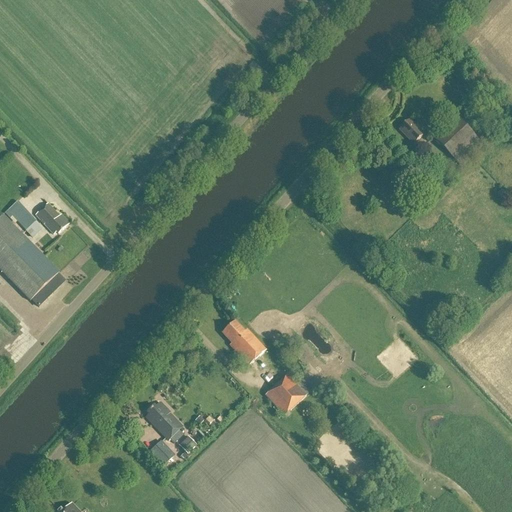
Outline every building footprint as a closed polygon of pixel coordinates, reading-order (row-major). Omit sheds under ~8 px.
[(454,117),(431,139),(461,169),(483,147),(469,132),(472,129),(466,124),(464,127),(454,117)] [(401,129),(399,132),(413,147),(423,137),(427,133),(419,124),(415,128),(409,122),(406,125),(404,125),(402,126),(401,127),(401,129)] [(26,232),(36,222),(17,202),(6,213),(26,232)] [(58,236),(69,226),(61,218),(59,220),(52,212),(51,213),(47,208),(36,218),(53,237),(56,234),(58,236)] [(39,310),(65,285),(57,277),(59,276),(3,218),(0,220),(0,273),(30,304),(32,302),(39,310)] [(248,369),(266,353),(247,332),(244,334),(235,324),(222,336),(231,346),(229,348),(234,353),(234,354),(248,369)] [(307,411),(316,402),(309,395),(306,398),(287,377),(265,398),(284,419),(290,413),(294,418),(304,408),(307,411)] [(168,443),(182,430),(167,414),(168,413),(160,405),(156,410),(154,408),(147,415),(149,417),(146,420),(168,443)] [(196,448),(187,439),(179,447),(187,456),(196,448)] [(175,458),(161,443),(150,454),(163,468),(175,458)]
